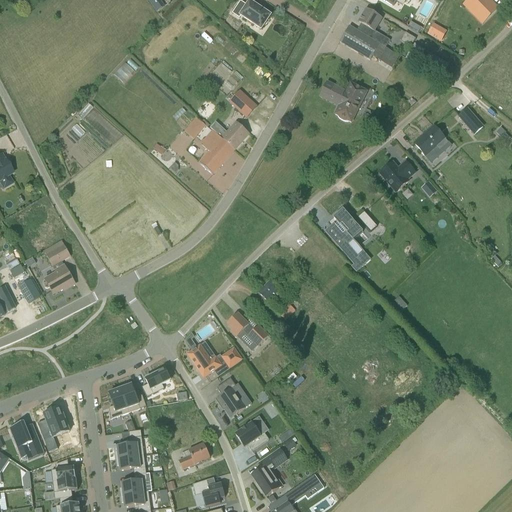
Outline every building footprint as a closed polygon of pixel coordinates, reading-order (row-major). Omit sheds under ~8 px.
[(156,13),(165,8),(159,0),(149,0),(148,1),(156,13)] [(486,19),(497,8),(489,0),(469,0),(468,1),(486,19)] [(241,17),(261,30),(270,17),(250,3),(247,7),(240,2),(232,14),(239,19),(241,17)] [(359,33),(380,45),(386,49),(391,42),(374,32),(381,20),(367,11),(359,23),(363,26),(359,33)] [(428,35),(437,41),(439,36),(441,38),(445,32),(433,25),(428,35)] [(340,43),(370,62),(380,45),(359,33),(349,27),(340,43)] [(416,40),(406,34),(401,43),(411,48),(416,40)] [(423,70),(432,55),(415,45),(406,60),(423,70)] [(124,83),(135,72),(127,64),(116,75),(124,83)] [(339,107),(335,115),(338,117),(337,117),(339,119),(340,120),(342,121),(344,122),(346,123),(348,122),(351,123),(367,93),(350,85),(346,93),(327,84),(320,98),(339,107)] [(229,104),(247,120),(257,108),(240,92),(229,104)] [(482,126),(466,108),(458,116),(474,133),(482,126)] [(194,141),(200,134),(202,135),(204,133),(202,131),(206,127),(196,119),(185,133),(194,141)] [(249,135),(242,129),(236,123),(226,134),(219,128),(214,133),(214,134),(218,138),(235,152),(249,135)] [(425,157),(445,140),(434,128),(415,145),(425,157)] [(500,140),(506,134),(500,128),(494,134),(500,140)] [(214,133),(212,131),(204,141),(203,140),(199,144),(209,153),(199,164),(213,176),(235,152),(218,138),(214,134),(214,133)] [(155,154),(162,159),(166,151),(160,147),(155,154)] [(1,156),(0,156),(0,185),(3,190),(13,184),(8,177),(13,174),(6,162),(5,162),(1,156)] [(398,170),(393,164),(380,175),(396,194),(409,182),(408,181),(415,174),(406,163),(398,170)] [(421,190),(430,199),(437,193),(429,183),(421,190)] [(354,267),(360,262),(348,247),(353,242),(362,234),(363,233),(343,211),(342,211),(343,212),(335,219),(334,219),(333,219),(337,224),(328,232),(327,234),(325,232),(325,233),(354,267)] [(376,228),(364,214),(358,219),(371,233),(376,228)] [(53,268),(62,263),(71,258),(62,242),(44,252),(53,268)] [(495,257),(491,260),(497,266),(500,263),(495,257)] [(18,261),(9,267),(11,270),(20,265),(18,261)] [(14,278),(26,274),(23,267),(12,271),(14,278)] [(65,267),(64,267),(55,272),(57,275),(45,281),(45,282),(43,283),(43,285),(45,289),(47,290),(50,289),(53,296),(67,288),(68,290),(75,285),(65,267)] [(312,285),(302,275),(289,288),(290,289),(283,296),(280,293),(281,291),(271,281),(258,295),(268,305),(270,303),(281,314),(292,309),(294,307),(290,303),(297,296),(299,298),(312,285)] [(40,298),(35,289),(31,282),(20,289),(24,296),(29,305),(40,298)] [(402,312),(407,307),(396,295),(394,297),(397,300),(394,302),(402,312)] [(0,318),(5,316),(2,311),(7,308),(9,313),(16,309),(10,297),(2,301),(3,302),(0,302),(0,318)] [(295,312),(292,309),(281,314),(279,316),(286,324),(288,322),(286,321),(295,312)] [(258,327),(254,332),(237,315),(227,326),(233,331),(231,333),(236,338),(243,332),(248,338),(258,349),(269,338),(258,327)] [(192,341),(189,338),(185,342),(191,351),(196,347),(192,341)] [(187,356),(203,380),(222,367),(216,359),(211,362),(200,347),(187,356)] [(233,348),(220,358),(229,370),(242,361),(233,348)] [(158,374),(145,380),(148,386),(142,389),(147,399),(158,393),(156,389),(170,382),(165,371),(163,371),(163,370),(157,372),(158,374)] [(225,411),(231,420),(245,410),(232,391),(236,388),(231,380),(217,390),(222,397),(219,399),(218,400),(216,401),(223,412),(225,411)] [(120,388),(128,410),(139,406),(136,399),(132,386),(127,388),(126,386),(120,388)] [(116,414),(128,410),(120,388),(113,391),(114,393),(109,394),(114,408),(109,409),(109,417),(116,414)] [(65,418),(62,409),(45,416),(47,422),(39,425),(50,454),(59,450),(54,439),(71,433),(68,425),(70,425),(67,417),(65,418)] [(24,423),(9,429),(17,450),(23,448),(27,458),(28,461),(44,455),(36,435),(30,438),(26,428),(24,423)] [(252,424),(235,435),(244,449),(247,447),(252,453),(269,441),(264,434),(260,437),(252,424)] [(290,431),(278,439),(282,445),(294,436),(290,431)] [(130,447),(117,448),(118,453),(115,454),(116,461),(143,457),(142,439),(130,440),(130,447)] [(296,447),(292,441),(284,446),(288,453),(291,451),(296,447)] [(183,472),(201,464),(210,459),(204,445),(181,456),(183,460),(179,462),(183,472)] [(266,499),(282,488),(272,472),(287,462),(280,451),(259,465),(262,470),(252,478),(256,483),(254,484),(261,495),(263,493),(266,499)] [(0,473),(9,460),(0,454),(0,473)] [(119,467),(120,472),(133,471),(134,477),(146,475),(145,469),(143,457),(116,461),(117,467),(119,467)] [(56,471),(51,472),(53,483),(76,480),(74,469),(69,470),(68,462),(56,466),(56,471)] [(121,496),(121,497),(144,494),(142,483),(147,482),(146,475),(134,477),(135,483),(122,485),(122,490),(120,490),(121,496)] [(320,475),(307,485),(314,494),(327,484),(320,475)] [(76,480),(53,483),(55,501),(60,501),(72,499),(71,492),(78,491),(77,491),(76,480)] [(202,495),(206,508),(220,504),(219,500),(225,499),(222,485),(209,488),(207,481),(193,486),(196,497),(202,495)] [(145,506),(144,494),(121,497),(121,498),(122,504),(124,504),(125,509),(138,507),(138,511),(150,511),(150,506),(145,506)] [(273,497),(268,500),(271,506),(276,502),(273,497)] [(61,507),(56,508),(56,511),(79,511),(79,506),(79,505),(73,506),(72,499),(60,501),(61,507)]
